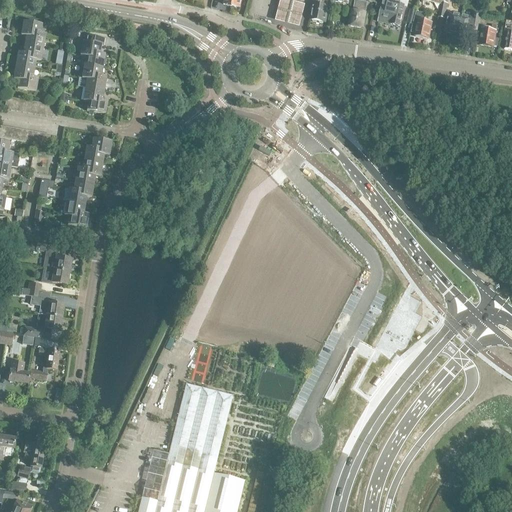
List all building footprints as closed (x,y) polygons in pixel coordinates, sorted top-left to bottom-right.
[(319,0),(319,5),(313,4),(312,4),(309,20),(312,21),(313,22),(316,23),(317,22),(319,22),(319,24),(323,24),(323,23),(326,24),(329,7),(327,6),(328,0),(325,0),(319,0)] [(381,0),(384,1),(379,18),(392,22),(391,25),(399,27),(405,6),(397,4),(397,0),(381,0)] [(352,11),(350,27),(364,29),(367,13),(366,13),(367,3),(355,1),(354,12),(352,11)] [(439,18),(445,19),(448,4),(442,3),(439,18)] [(407,23),(413,25),(416,15),(416,12),(410,10),(407,23)] [(458,35),(461,15),(448,12),(444,33),(458,35)] [(472,17),(461,15),(458,35),(470,38),(470,35),(477,36),(479,25),(481,13),(474,12),(472,17)] [(423,16),(416,15),(413,25),(416,26),(414,36),(429,39),(432,23),(422,21),(423,16)] [(23,22),(21,36),(26,37),(26,36),(33,38),(33,33),(40,34),(40,33),(41,25),(23,22)] [(481,30),(479,46),(494,48),(497,27),(491,26),(491,32),(481,30)] [(26,36),(26,37),(24,45),(43,48),(45,34),(40,33),(40,34),(33,33),(33,38),(26,36)] [(80,56),(85,57),(85,56),(92,57),(93,53),(99,54),(101,46),(103,46),(104,39),(87,36),(86,43),(82,42),(80,56)] [(24,45),(23,54),(30,55),(29,59),(36,60),(36,61),(41,61),(43,48),(24,45)] [(18,53),(15,66),(34,69),(36,61),(36,60),(29,59),(30,55),(23,54),(18,53)] [(85,56),(85,57),(83,65),(102,68),(105,55),(99,54),(93,53),(92,57),(85,56)] [(102,68),(83,65),(81,79),(86,80),(86,79),(93,80),(94,76),(100,77),(101,76),(102,68)] [(13,79),(19,80),(25,81),(26,77),(33,78),(33,77),(34,69),(15,66),(13,79)] [(106,77),(101,76),(100,77),(94,76),(93,80),(86,79),(86,80),(81,79),(81,83),(85,84),(85,88),(104,91),(106,77)] [(19,80),(17,89),(36,92),(38,78),(33,77),(33,78),(26,77),(25,81),(19,80)] [(102,100),(104,91),(85,88),(82,102),(88,103),(88,102),(95,103),(96,99),(102,100)] [(88,103),(86,111),(105,114),(107,100),(102,100),(96,99),(95,103),(88,102),(88,103)] [(35,114),(37,103),(31,102),(29,113),(35,114)] [(43,104),(37,103),(35,114),(41,115),(43,104)] [(47,117),(49,105),(43,104),(41,115),(47,117)] [(55,106),(49,105),(47,117),(53,118),(55,106)] [(1,139),(4,140),(7,140),(9,128),(3,127),(1,139)] [(7,140),(10,140),(13,141),(15,129),(9,128),(7,140)] [(13,141),(19,142),(22,130),(15,129),(13,141)] [(19,142),(25,143),(28,131),(22,130),(19,142)] [(31,144),(38,145),(39,133),(33,132),(31,144)] [(43,146),(46,135),(39,133),(38,145),(43,146)] [(49,148),(49,149),(52,137),(51,136),(51,135),(46,135),(43,146),(49,147),(49,148)] [(52,137),(49,149),(55,150),(58,138),(52,137)] [(104,156),(109,157),(112,143),(92,139),(91,148),(91,149),(97,150),(97,155),(104,156)] [(0,155),(1,156),(2,152),(9,153),(9,152),(10,144),(9,144),(10,140),(7,140),(4,140),(4,143),(0,142),(0,155)] [(86,147),(83,160),(103,163),(104,156),(97,155),(97,150),(91,149),(91,148),(86,147)] [(0,164),(11,166),(13,153),(9,152),(9,153),(2,152),(1,156),(0,155),(0,164)] [(96,176),(95,177),(100,178),(103,163),(83,160),(82,169),(82,170),(88,171),(88,175),(96,176)] [(0,178),(4,179),(9,180),(11,166),(0,164),(0,178)] [(77,168),(75,181),(94,185),(95,177),(96,176),(88,175),(88,171),(82,170),(82,169),(77,168)] [(0,187),(2,188),(3,184),(8,185),(9,180),(4,179),(0,178),(0,187)] [(53,189),(54,183),(41,181),(38,197),(46,198),(48,188),(53,189)] [(87,197),(87,198),(92,199),(94,185),(75,181),(73,190),(73,191),(80,192),(79,196),(87,197)] [(68,189),(66,203),(85,206),(87,198),(87,197),(79,196),(80,192),(73,191),(73,190),(68,189)] [(66,203),(63,217),(68,217),(69,217),(75,218),(76,214),(84,215),(85,206),(66,203)] [(20,226),(22,218),(23,211),(15,210),(14,217),(17,217),(15,225),(20,226)] [(43,212),(35,211),(34,222),(42,223),(43,212)] [(67,226),(74,227),(73,232),(83,234),(84,229),(86,229),(89,215),(84,215),(76,214),(75,218),(69,217),(68,217),(67,226)] [(34,251),(35,243),(24,241),(23,249),(34,251)] [(54,271),(69,274),(71,261),(56,259),(58,246),(37,242),(37,244),(35,250),(46,252),(42,269),(47,270),(54,271)] [(67,287),(69,274),(54,271),(53,279),(43,278),(43,284),(52,285),(52,284),(67,287)] [(41,286),(25,283),(24,289),(40,292),(41,286)] [(39,299),(40,292),(24,289),(23,296),(39,299)] [(39,307),(40,307),(39,316),(61,319),(63,306),(48,304),(49,303),(41,301),(39,307)] [(19,336),(22,336),(22,337),(49,341),(51,330),(60,332),(61,319),(39,316),(37,315),(35,329),(23,328),(20,328),(19,336)] [(11,346),(12,334),(6,333),(4,345),(11,346)] [(42,373),(47,374),(48,370),(56,372),(59,352),(49,350),(49,351),(39,350),(38,355),(44,356),(42,373)] [(23,365),(12,363),(11,372),(10,372),(8,382),(27,385),(29,375),(21,374),(23,365)] [(47,374),(42,373),(30,371),(28,379),(46,381),(47,374)] [(139,511),(237,511),(247,474),(217,467),(236,389),(190,377),(170,455),(155,451),(139,511)] [(0,462),(2,463),(3,456),(13,458),(13,456),(14,456),(15,450),(14,449),(15,439),(0,436),(0,462)] [(42,445),(26,442),(24,453),(33,454),(30,471),(31,472),(38,473),(40,472),(44,449),(41,449),(42,445)] [(30,473),(20,471),(19,478),(28,480),(30,473)] [(28,486),(14,483),(13,491),(26,494),(28,486)] [(4,492),(3,499),(15,500),(15,494),(4,492)] [(29,511),(31,508),(17,502),(12,511),(29,511)]
